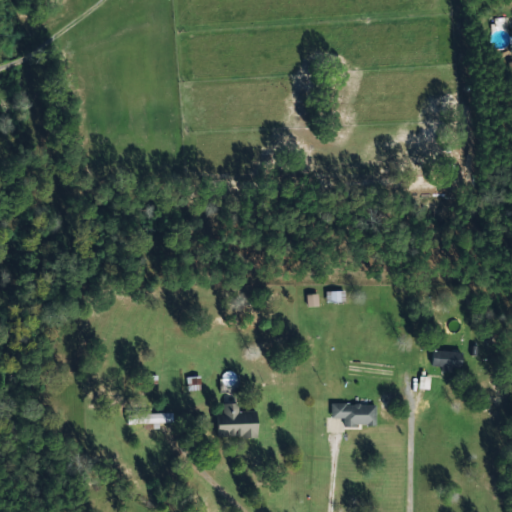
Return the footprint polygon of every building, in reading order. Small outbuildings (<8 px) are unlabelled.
[(342,292),(324,292),(324,305),(342,305),(342,292)] [(459,371),(459,353),(427,352),(427,359),(417,359),(416,370),(459,371)] [(342,380),(391,383),(392,365),(344,362),(342,380)] [(197,391),(197,378),(185,378),(185,391),(197,391)] [(254,413),(235,413),(235,405),(220,405),(221,414),(212,414),(213,440),(255,439),(254,413)] [(372,427),(372,406),(328,406),(328,419),(341,419),(341,427),(372,427)] [(123,416),(123,426),(170,425),(169,415),(123,416)]
